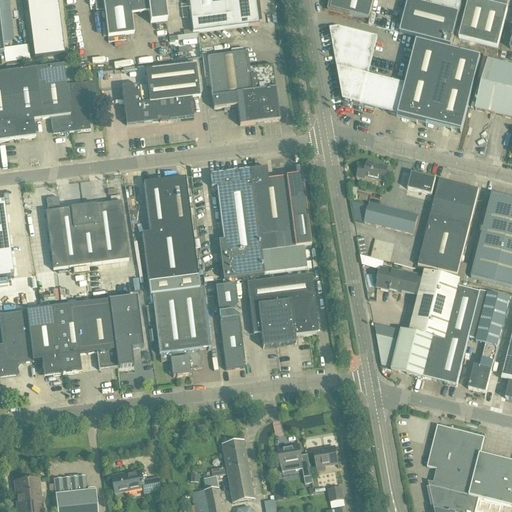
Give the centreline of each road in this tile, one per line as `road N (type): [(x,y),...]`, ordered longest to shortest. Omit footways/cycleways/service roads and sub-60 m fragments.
road 1 (unclassified): [(0,421),(298,384),(371,386)]
road 2 (unclassified): [(0,181),(313,141)]
road 3 (tertiary): [(371,386),(327,139)]
road 4 (unclassified): [(511,176),(347,136),(327,139)]
road 5 (unclassified): [(511,422),(371,386)]
road 6 (tertiary): [(327,139),(302,0)]
road 7 (tertiary): [(395,511),(371,386)]
